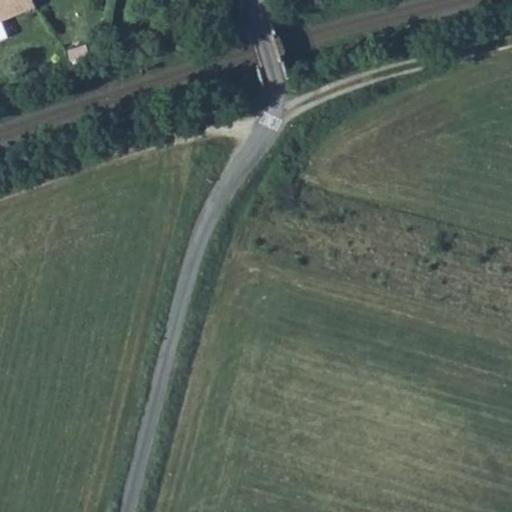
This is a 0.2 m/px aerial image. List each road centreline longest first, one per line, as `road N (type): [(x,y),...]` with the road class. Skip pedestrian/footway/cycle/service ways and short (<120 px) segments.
road 1 (unclassified): [(259,0),(280,104),(199,251),(129,511)]
road 2 (track): [(276,118),(162,143),(0,200)]
